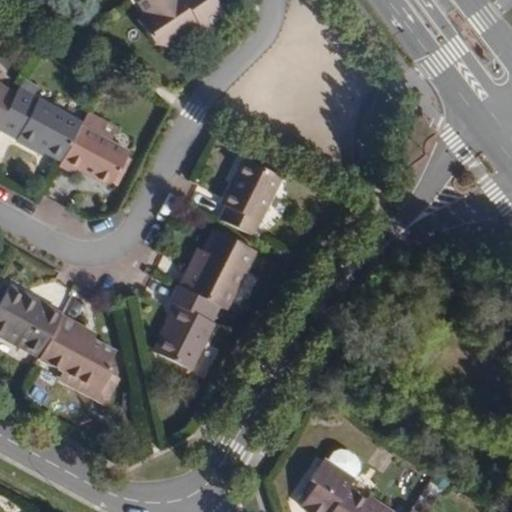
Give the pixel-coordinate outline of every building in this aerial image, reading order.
[(140,0),(136,3),(145,15),(138,20),(155,45),(166,47),(198,23),(202,28),(223,13),(214,0),(140,0)] [(1,87),(0,88),(0,120),(14,95),(1,87)] [(60,162),(78,128),(80,125),(16,91),(14,95),(0,120),(0,131),(14,139),(14,143),(29,150),(31,146),(42,153),(60,162)] [(109,142),(116,129),(86,114),(80,125),(78,128),(109,142)] [(109,142),(78,128),(60,162),(58,166),(73,173),(75,169),(109,187),(127,153),(109,142)] [(31,146),(29,150),(40,156),(42,153),(31,146)] [(277,180),(238,160),(229,178),(234,181),(221,206),(223,207),(216,221),(249,237),(277,180)] [(229,178),(216,204),(221,206),(234,181),(229,178)] [(183,274),(176,288),(212,305),(224,311),(252,253),(210,232),(200,253),(189,276),(183,274)] [(195,250),(183,274),(189,276),(200,253),(195,250)] [(0,302),(0,335),(38,356),(60,316),(61,314),(34,300),(32,304),(23,299),(26,295),(9,286),(0,302)] [(212,305),(176,288),(168,304),(175,308),(164,331),(169,333),(158,355),(189,370),(211,324),(205,321),(212,305)] [(60,316),(38,356),(37,358),(62,371),(98,390),(109,371),(111,368),(106,365),(114,350),(93,339),(81,333),(83,328),(60,316)] [(93,339),(94,334),(83,328),(81,333),(93,339)] [(158,355),(169,333),(164,331),(153,353),(158,355)] [(103,401),(117,375),(109,371),(98,390),(62,371),(58,378),(103,401)] [(356,458),(343,448),(333,448),(326,460),(321,457),(308,479),(315,483),(300,505),(307,509),(307,511),(393,511),(395,509),(368,491),(365,496),(347,484),(360,465),(356,458)]
